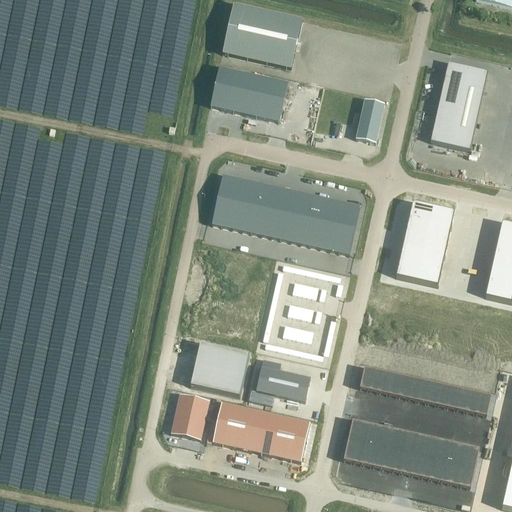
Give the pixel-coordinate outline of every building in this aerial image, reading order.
[(511,0),(476,0),(476,3),(511,11),(511,0)] [(222,57),(291,73),(302,23),(233,7),(222,57)] [(447,67),(430,145),(470,154),(487,75),(447,67)] [(288,87),(219,71),(210,111),(278,127),(288,87)] [(364,104),(355,143),(375,147),(384,108),(364,104)] [(222,179),(211,228),(348,259),(359,209),(222,179)] [(415,200),(411,215),(432,220),(436,205),(415,200)] [(436,205),(432,220),(453,225),(457,210),(436,205)] [(411,215),(408,230),(429,235),(432,220),(411,215)] [(432,220),(429,235),(450,240),(453,225),(432,220)] [(511,222),(504,221),(501,236),(511,238),(511,222)] [(408,230),(404,245),(425,250),(429,235),(408,230)] [(429,235),(425,250),(446,255),(450,240),(429,235)] [(511,238),(501,236),(497,251),(511,254),(511,238)] [(404,245),(399,259),(420,264),(425,250),(404,245)] [(425,250),(420,264),(441,269),(446,255),(425,250)] [(511,254),(497,251),(493,265),(511,270),(511,254)] [(399,259),(394,274),(415,279),(420,264),(399,259)] [(420,264),(415,279),(436,284),(441,269),(420,264)] [(511,270),(493,265),(488,280),(511,286),(511,270)] [(511,286),(488,280),(484,295),(510,302),(511,295),(511,286)] [(200,343),(189,385),(238,395),(248,355),(200,343)] [(362,370),(358,390),(485,419),(490,399),(362,370)] [(260,371),(254,395),(304,406),(310,382),(260,371)] [(179,398),(171,437),(200,444),(209,404),(179,398)] [(221,407),(212,447),(301,467),(309,427),(221,407)] [(353,424),(344,464),(469,495),(479,456),(353,424)] [(511,511),(511,442),(496,511),(511,511)]
